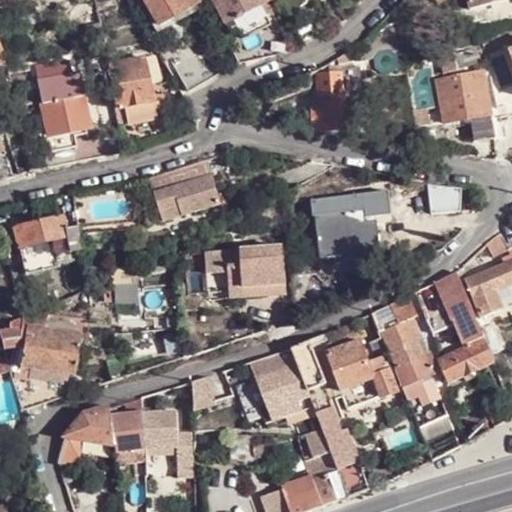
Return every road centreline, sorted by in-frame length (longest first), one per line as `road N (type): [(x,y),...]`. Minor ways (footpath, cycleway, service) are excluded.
road 1 (residential): [(224,137),(254,132),(492,172),(505,188),(504,212),(429,272),(302,333),(56,414),(47,437),(62,511)]
road 2 (residential): [(0,196),(131,171),(224,137)]
road 3 (residential): [(224,137),(217,113),(229,90),(306,59),(383,0)]
